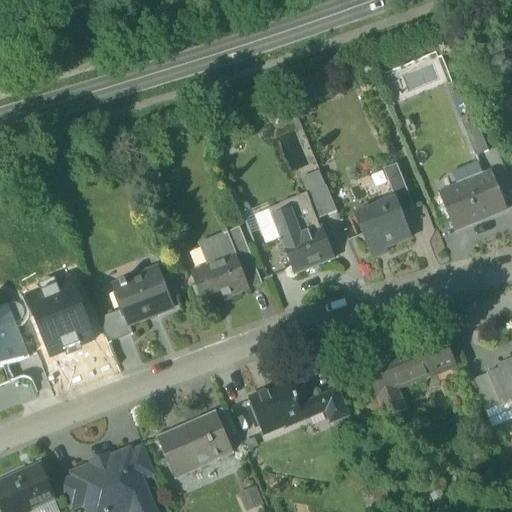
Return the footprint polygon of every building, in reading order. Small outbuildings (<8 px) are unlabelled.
[(462,122),(476,157),(489,152),(474,117),(462,122)] [(384,171),(393,194),(406,189),(397,165),(384,171)] [(300,180),(306,196),(326,188),(320,172),(300,180)] [(440,195),(454,230),(506,209),(492,174),(440,195)] [(306,196),(317,221),(337,213),(326,187),(326,188),(306,196)] [(407,191),(406,189),(393,194),(396,201),(397,201),(402,214),(414,209),(407,191)] [(281,239),(283,244),(320,230),(317,221),(306,196),(281,205),(285,214),(273,218),(281,239)] [(356,218),(369,250),(384,244),(386,249),(412,238),(402,214),(397,201),(396,201),(356,218)] [(266,245),(281,239),(273,218),(268,205),(243,215),(251,236),(261,232),(266,245)] [(237,257),(249,289),(261,284),(239,229),(227,234),(237,257)] [(322,229),(320,230),(283,244),(295,274),(334,259),(322,229)] [(199,245),(208,268),(209,269),(237,257),(227,234),(199,245)] [(249,289),(237,257),(209,269),(208,268),(194,274),(194,275),(191,276),(202,303),(229,292),(230,297),(249,289)] [(121,311),(128,328),(130,327),(147,320),(147,316),(173,306),(158,268),(140,275),(141,279),(113,290),(121,311)] [(70,281),(79,304),(91,299),(82,277),(70,281)] [(79,304),(70,281),(28,298),(52,358),(94,341),(79,304)] [(229,292),(202,303),(204,307),(230,297),(229,292)] [(16,324),(21,322),(23,319),(25,314),(23,308),(19,305),(15,304),(10,305),(0,309),(0,368),(26,358),(13,325),(16,324)] [(99,320),(108,344),(133,334),(130,327),(128,328),(121,311),(99,320)] [(13,325),(26,358),(29,358),(16,324),(13,325)] [(442,335),(420,343),(430,367),(434,365),(436,372),(454,365),(442,335)] [(433,375),(430,367),(420,343),(418,339),(402,345),(404,350),(383,358),(384,362),(368,368),(373,379),(371,380),(390,428),(410,420),(397,389),(433,375)] [(500,405),(501,408),(511,403),(511,365),(502,370),(502,369),(488,375),(500,405)] [(473,381),(485,411),(500,405),(488,375),(473,381)] [(285,427),(304,419),(300,407),(297,402),(298,401),(291,384),(249,401),(263,435),(284,426),(285,427)] [(332,423),(332,422),(347,416),(337,392),(322,398),(327,411),(332,423)] [(322,398),(300,407),(304,419),(327,411),(322,398)] [(503,414),(511,410),(511,403),(501,408),(503,414)] [(500,405),(485,411),(492,429),(511,421),(511,410),(503,414),(501,408),(500,405)] [(202,420),(212,445),(228,439),(238,435),(227,408),(200,420),(200,421),(202,420)] [(353,431),(347,416),(332,422),(338,438),(353,431)] [(159,439),(176,479),(219,461),(212,445),(202,420),(200,421),(159,439)] [(234,454),(228,439),(212,445),(219,461),(234,454)] [(130,453),(141,479),(153,474),(142,448),(130,453)] [(154,511),(141,479),(130,453),(130,451),(108,460),(107,460),(108,462),(96,467),(95,465),(94,466),(94,465),(72,474),(74,478),(84,504),(87,511),(154,511)] [(0,503),(2,509),(3,511),(28,511),(33,510),(30,505),(42,500),(44,505),(54,501),(40,467),(0,485),(0,503)] [(60,484),(70,510),(84,504),(74,478),(60,484)] [(249,511),(264,506),(256,487),(237,494),(244,511),(249,511)] [(392,505),(386,488),(371,494),(378,511),(392,505)] [(437,511),(449,507),(442,490),(430,495),(437,511)] [(59,511),(54,501),(44,505),(42,500),(30,505),(33,510),(33,511),(59,511)]
